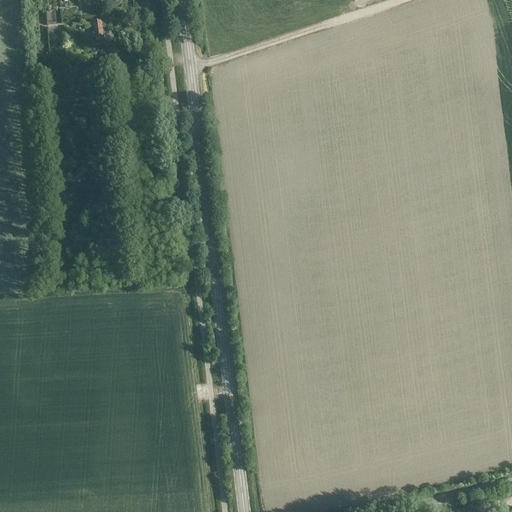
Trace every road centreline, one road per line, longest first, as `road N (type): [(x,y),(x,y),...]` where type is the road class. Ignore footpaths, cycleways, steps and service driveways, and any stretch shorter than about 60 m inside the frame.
road 1 (secondary): [(244,511),(181,0)]
road 2 (unclassified): [(384,511),(511,481)]
